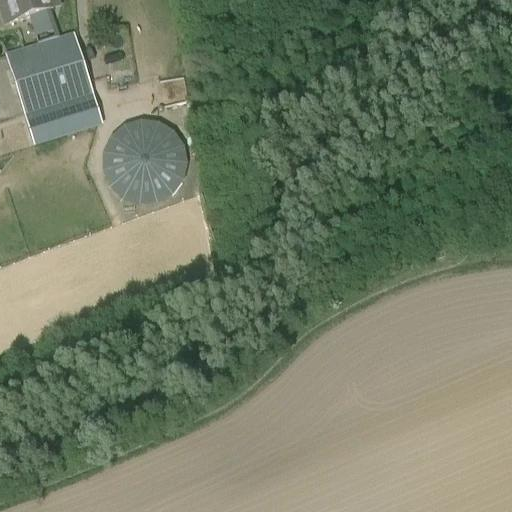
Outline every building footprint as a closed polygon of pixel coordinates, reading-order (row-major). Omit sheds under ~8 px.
[(10,26),(30,19),(23,0),(0,0),(0,2),(2,2),(10,26)] [(23,0),(30,19),(53,11),(49,0),(23,0)] [(74,36),(39,47),(58,109),(56,110),(61,125),(98,113),(74,36)] [(56,110),(58,109),(39,47),(5,57),(25,120),(31,118),(36,133),(61,125),(56,110)] [(105,200),(179,203),(182,130),(108,127),(105,200)]
